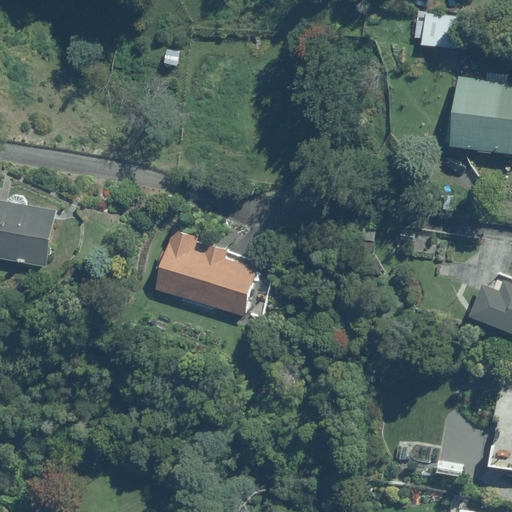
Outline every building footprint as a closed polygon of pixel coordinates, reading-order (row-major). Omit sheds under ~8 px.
[(470,17),(417,13),(415,39),(424,39),(423,46),(468,49),(470,17)] [(457,144),(456,149),(511,157),(511,84),(511,77),(511,75),(489,72),(488,81),(466,78),(461,116),(452,114),(448,143),(457,144)] [(0,261),(55,270),(64,215),(0,204),(0,261)] [(162,272),(157,289),(265,321),(281,265),(201,241),(202,236),(170,226),(157,271),(162,272)] [(484,286),(473,317),(511,331),(511,284),(507,283),(503,293),(484,286)] [(465,463),(437,461),(436,475),(464,477),(465,463)]
